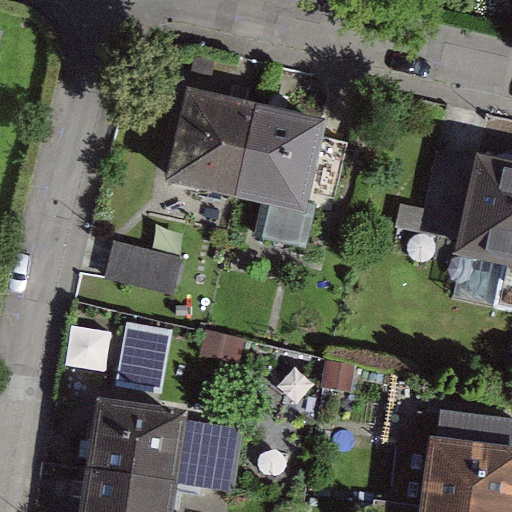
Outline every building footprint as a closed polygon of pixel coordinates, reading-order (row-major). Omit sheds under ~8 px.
[(0,139),(23,39),(0,33),(0,139)] [(280,124),(188,102),(167,189),(258,211),(280,124)] [(356,143),(280,124),(258,211),(287,218),(281,245),(329,256),(356,143)] [(466,236),(479,165),(444,158),(430,229),(466,236)] [(511,172),(494,168),(473,253),(502,260),(493,298),(511,303),(511,172)] [(122,239),(111,277),(177,294),(187,257),(122,239)] [(134,321),(123,383),(168,391),(179,328),(134,321)] [(208,421),(113,406),(102,474),(197,488),(208,421)] [(511,511),(511,428),(458,422),(447,506),(502,511),(511,511)] [(193,511),(197,488),(102,474),(96,511),(193,511)]
